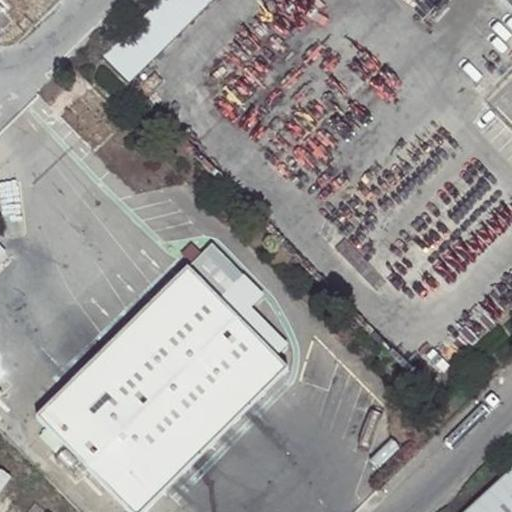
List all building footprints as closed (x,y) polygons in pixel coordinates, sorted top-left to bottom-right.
[(159,0),(103,55),(128,82),(212,0),(159,0)] [(511,0),(496,0),(511,15),(511,0)] [(44,103),(59,118),(82,96),(92,86),(77,71),(44,103)] [(82,96),(59,118),(90,150),(113,128),(82,96)] [(35,419),(126,511),(144,511),(286,373),(219,301),(242,278),(211,247),(35,419)]
